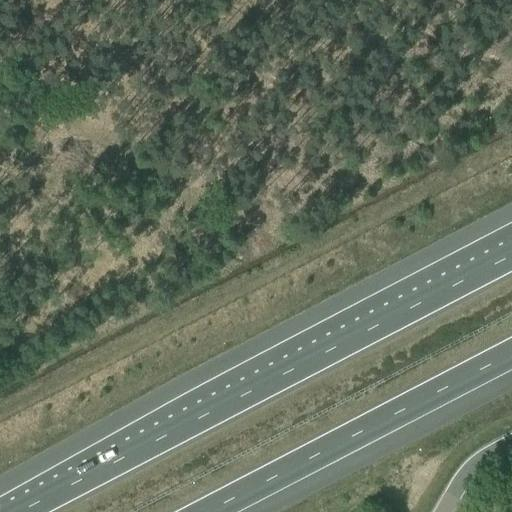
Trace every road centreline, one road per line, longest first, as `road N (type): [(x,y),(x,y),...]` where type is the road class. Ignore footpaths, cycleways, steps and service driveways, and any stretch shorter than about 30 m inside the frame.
road 1 (motorway): [(511,254),(18,511)]
road 2 (motorway): [(208,511),(511,353)]
